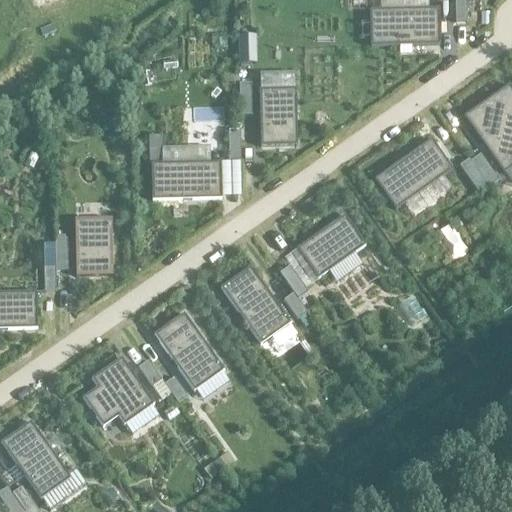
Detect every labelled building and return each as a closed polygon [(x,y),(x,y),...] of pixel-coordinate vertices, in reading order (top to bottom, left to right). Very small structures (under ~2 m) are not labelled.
[(454,0),(455,24),(467,24),(466,0),(454,0)] [(440,47),(439,10),(370,12),(370,48),(440,47)] [(239,85),(240,117),(251,117),(251,85),(239,85)] [(511,90),(509,86),(464,118),(504,175),(511,169),(511,90)] [(296,90),(259,91),(260,148),(297,147),(296,90)] [(241,163),(240,131),(228,132),(229,164),(241,163)] [(374,181),(395,211),(452,171),(431,141),(374,181)] [(162,165),(151,165),(152,202),(187,201),(222,200),(221,164),(210,164),(210,148),(161,149),(162,165)] [(470,162),(487,186),(489,188),(498,181),(480,155),(470,162)] [(470,162),(468,160),(459,166),(477,193),(487,186),(470,162)] [(344,217),(297,251),(318,281),(328,273),(337,285),(362,266),(354,255),(365,247),(344,217)] [(111,220),(75,221),(76,278),(113,277),(111,220)] [(55,239),(56,263),(68,263),(67,239),(55,239)] [(220,290),(260,346),(290,325),(250,268),(220,290)] [(293,294),(298,301),(307,294),(289,268),(279,275),(293,294)] [(56,293),(56,269),(44,270),(44,294),(56,293)] [(36,294),(0,294),(0,331),(37,330),(36,294)] [(307,314),(298,301),(293,294),(283,301),(297,320),(307,314)] [(406,331),(419,323),(408,304),(395,312),(406,331)] [(194,393),(224,372),(184,315),(154,336),(194,393)] [(97,389),(82,400),(103,429),(118,418),(124,427),(125,426),(132,437),(159,418),(151,408),(154,406),(121,359),(91,381),(97,389)] [(160,380),(155,372),(145,379),(163,405),(173,398),(160,380)] [(173,398),(174,400),(184,393),(170,373),(160,380),(173,398)] [(31,423),(1,444),(41,501),(42,500),(49,511),(51,511),(87,487),(76,471),(68,476),(58,462),(66,457),(54,440),(46,445),(31,423)] [(7,488),(0,493),(0,498),(9,511),(23,511),(12,495),(7,488)] [(38,511),(21,488),(12,495),(23,511),(38,511)]
